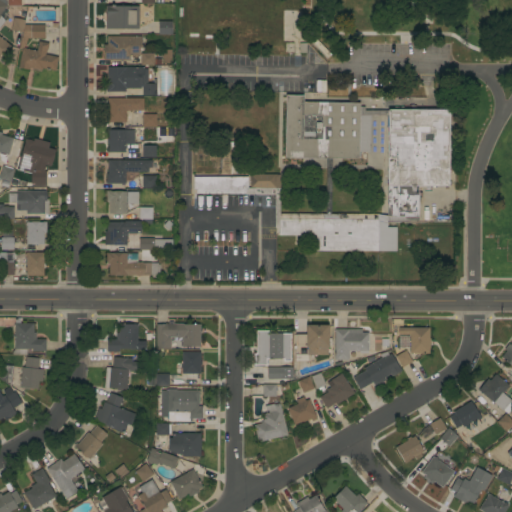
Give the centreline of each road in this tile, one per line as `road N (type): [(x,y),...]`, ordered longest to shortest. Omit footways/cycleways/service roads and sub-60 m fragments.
road 1 (secondary): [(511,304),(0,301)]
road 2 (residential): [(476,304),(474,336),(441,389),(225,511)]
road 3 (residential): [(77,302),(76,0)]
road 4 (residential): [(511,101),(471,192),(468,278),(476,304)]
road 5 (residential): [(232,508),(233,304)]
road 6 (residential): [(0,460),(56,422),(76,378),(77,302)]
